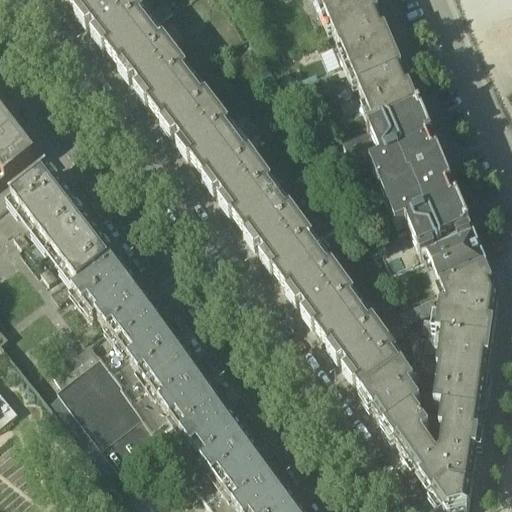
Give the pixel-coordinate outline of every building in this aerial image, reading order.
[(57,0),(60,3),(63,2),(69,10),(81,0),(57,0)] [(81,0),(69,10),(76,19),(74,21),(86,37),(92,33),(96,38),(91,42),(103,58),(105,56),(112,65),(115,63),(150,37),(140,24),(144,21),(128,0),(81,0)] [(373,8),(369,0),(315,0),(327,26),(373,8)] [(163,8),(151,18),(159,28),(171,18),(163,8)] [(373,8),(327,26),(341,61),(343,60),(350,78),(395,60),(373,8)] [(150,37),(115,63),(112,65),(119,74),(117,76),(129,92),(135,88),(138,93),(139,94),(134,98),(146,114),(148,112),(155,121),(193,92),(184,80),(187,77),(164,46),(160,49),(150,37)] [(395,60),(350,78),(374,134),(367,137),(367,138),(418,117),(395,60)] [(328,79),(317,84),(323,97),(334,93),(328,79)] [(202,104),(193,92),(155,121),(162,130),(160,132),(172,147),(177,143),(181,149),(176,153),(188,169),(191,167),(197,176),(201,174),(236,148),(226,135),(230,132),(206,101),(202,104)] [(0,120),(0,153),(16,140),(0,120)] [(474,250),(423,128),(420,121),(343,153),(358,187),(371,181),(374,187),(395,238),(406,234),(410,243),(422,272),(428,270),(474,250)] [(0,153),(0,185),(32,161),(16,140),(0,153)] [(236,148),(201,174),(197,176),(204,186),(202,187),(214,204),(219,199),(224,205),(218,209),(230,225),(232,224),(239,233),(242,230),(277,204),(268,192),(272,189),(249,158),(245,161),(236,148)] [(49,183),(13,210),(47,255),(83,227),(84,224),(79,217),(76,218),(58,194),(57,193),(58,190),(53,183),(50,184),(49,183)] [(277,204),(242,230),(239,233),(245,242),(243,243),(255,259),(261,255),(265,261),(260,265),(271,281),(274,280),(280,289),(319,261),(310,248),(313,245),(290,214),(287,217),(277,204)] [(83,227),(47,255),(78,295),(114,268),(111,264),(112,261),(107,254),(104,254),(83,227)] [(29,249),(21,238),(13,244),(21,255),(29,249)] [(441,300),(487,280),(474,250),(428,270),(441,300)] [(328,273),(319,261),(280,289),(287,298),(285,300),(297,316),(302,312),(306,318),(301,322),(313,338),(315,337),(322,346),(360,317),(351,305),(355,302),(332,271),(328,273)] [(114,268),(78,295),(72,299),(93,327),(135,295),(114,268)] [(41,280),(49,290),(56,285),(48,274),(41,280)] [(458,311),(493,296),(487,280),(441,300),(447,313),(447,314),(447,315),(458,311)] [(107,339),(146,310),(135,295),(93,327),(94,328),(97,325),(107,339)] [(493,296),(458,311),(456,320),(441,318),(437,341),(443,342),(491,349),(497,306),(493,296)] [(403,331),(437,317),(432,305),(398,319),(403,331)] [(119,354),(158,325),(146,310),(107,339),(119,354)] [(392,361),(396,358),(373,327),(369,329),(360,317),(322,346),(328,354),(326,356),(338,372),(343,368),(347,374),(342,378),(354,394),(356,393),(362,401),(361,401),(362,403),(401,374),(392,361)] [(69,415),(169,341),(158,325),(119,354),(101,367),(62,397),(58,400),(69,415)] [(79,428),(139,384),(179,354),(169,341),(69,415),(79,428)] [(487,376),(491,349),(443,342),(441,353),(439,369),(487,376)] [(62,397),(101,367),(90,352),(51,381),(62,397)] [(91,443),(191,370),(179,354),(139,384),(79,428),(91,443)] [(484,401),(486,385),(487,376),(439,369),(437,379),(439,379),(437,395),(484,401)] [(102,457),(161,413),(200,384),(191,370),(91,443),(102,457)] [(428,438),(414,414),(418,411),(412,402),(406,395),(412,391),(401,374),(362,403),(403,462),(424,447),(421,442),(428,438)] [(200,384),(161,413),(102,457),(113,472),(212,400),(200,384)] [(481,419),(484,401),(437,395),(436,403),(435,412),(443,414),(481,419)] [(0,399),(0,435),(17,421),(0,399)] [(123,486),(165,454),(222,413),(212,400),(113,472),(123,486)] [(92,447),(60,405),(51,412),(83,454),(92,447)] [(478,439),(481,420),(481,419),(443,414),(441,424),(440,434),(443,434),(478,439)] [(176,469),(232,428),(225,418),(169,459),(176,469)] [(186,483),(242,442),(232,428),(176,469),(186,483)] [(476,459),(478,442),(478,439),(443,434),(441,454),(476,459)] [(196,497),(253,456),(242,442),(186,483),(196,497)] [(468,511),(475,466),(476,459),(441,454),(440,461),(436,463),(424,447),(403,462),(438,511),(468,511)] [(207,511),(264,471),(253,456),(196,497),(207,511)] [(207,511),(238,511),(275,486),(264,471),(207,511)] [(267,511),(285,500),(275,486),(238,511),(267,511)] [(293,511),(285,500),(267,511),(293,511)]
